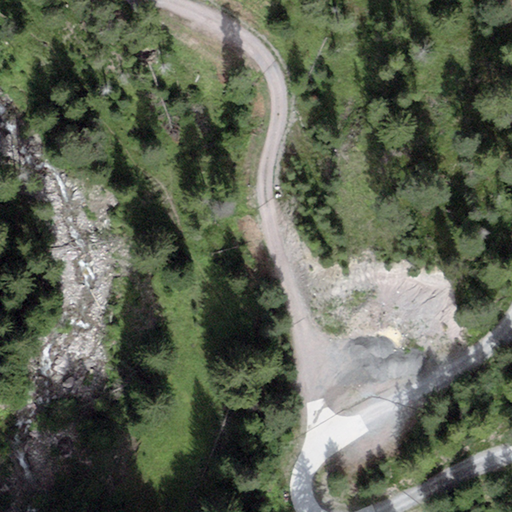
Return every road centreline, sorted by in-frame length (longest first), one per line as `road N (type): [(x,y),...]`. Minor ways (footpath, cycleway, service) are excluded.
road 1 (track): [(163,0),(242,38),(269,64),(280,98),(264,187),(320,446)]
road 2 (track): [(511,323),(320,446)]
road 3 (track): [(390,511),(511,453)]
